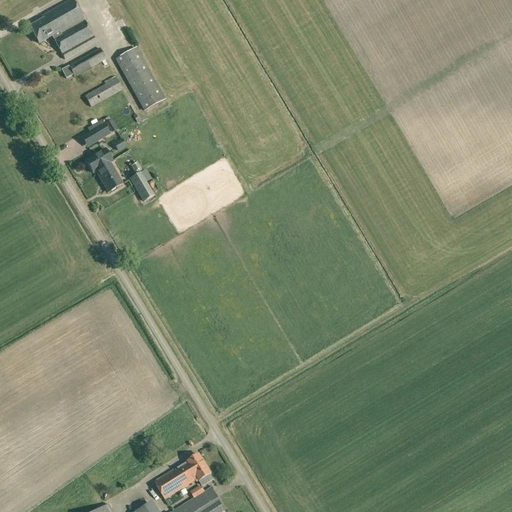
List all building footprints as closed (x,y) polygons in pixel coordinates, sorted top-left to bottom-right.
[(96,42),(72,0),(71,0),(42,17),(43,19),(29,27),(38,44),(52,37),(64,60),(96,42)] [(144,112),(165,100),(136,48),(115,60),(144,112)] [(74,78),(106,60),(99,49),(68,66),(74,78)] [(91,108),(122,90),(115,77),(104,83),(105,85),(84,97),(91,108)] [(102,122),(88,130),(96,142),(110,134),(102,122)] [(128,141),(119,146),(123,151),(131,146),(128,141)] [(105,150),(86,162),(93,174),(96,172),(109,163),(113,162),(105,150)] [(122,184),(109,163),(96,172),(108,193),(122,184)] [(136,191),(147,184),(141,173),(130,180),(136,191)] [(143,203),(154,196),(147,184),(136,191),(143,203)] [(154,483),(164,500),(198,479),(199,481),(203,486),(214,479),(200,455),(154,483)] [(194,498),(171,511),(223,511),(226,510),(211,487),(204,492),(199,495),(194,498)] [(199,495),(196,490),(191,493),(194,498),(199,495)] [(158,511),(152,502),(136,511),(158,511)]
